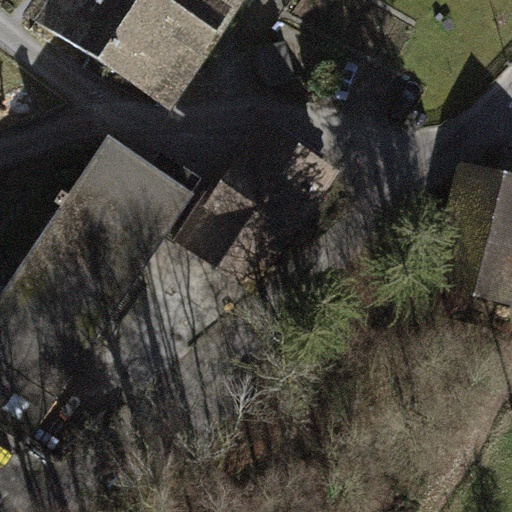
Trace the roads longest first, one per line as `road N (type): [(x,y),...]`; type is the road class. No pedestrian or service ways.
road 1 (unclassified): [(454,154),(34,511)]
road 2 (residential): [(0,21),(107,114),(166,122),(273,114),(454,154)]
